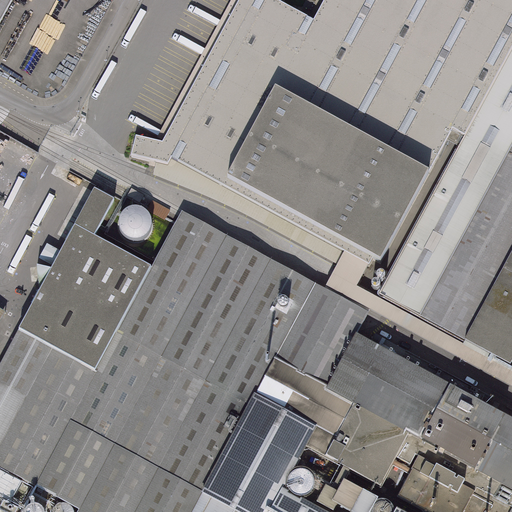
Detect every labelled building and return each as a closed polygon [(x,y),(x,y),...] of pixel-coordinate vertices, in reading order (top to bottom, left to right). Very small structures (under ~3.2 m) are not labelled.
[(0,0),(0,23),(12,0),(0,0)] [(511,0),(326,0),(314,23),(276,0),(241,0),(163,142),(137,135),(132,154),(159,161),(162,151),(377,270),(367,288),(491,356),(485,364),(511,381),(511,0)] [(0,213),(7,207),(8,205),(17,195),(36,158),(24,146),(0,133),(0,213)] [(152,202),(149,211),(143,209),(142,211),(167,218),(170,207),(152,202)] [(367,317),(182,212),(149,270),(75,228),(0,368),(0,466),(37,487),(23,511),(270,511),(298,461),(306,448),(381,488),(395,458),(415,468),(399,497),(426,511),(511,511),(511,421),(357,335),(367,317)] [(298,461),(270,511),(406,511),(355,484),(352,489),(298,461)] [(15,511),(29,487),(0,471),(0,511),(15,511)]
